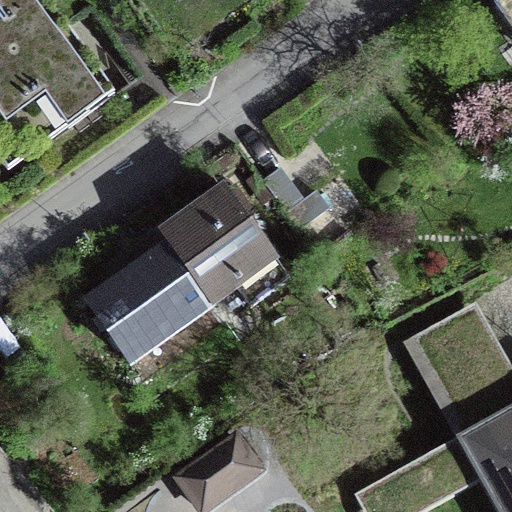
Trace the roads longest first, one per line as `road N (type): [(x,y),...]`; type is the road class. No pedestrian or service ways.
road 1 (residential): [(0,253),(219,96)]
road 2 (residential): [(219,96),(355,0)]
